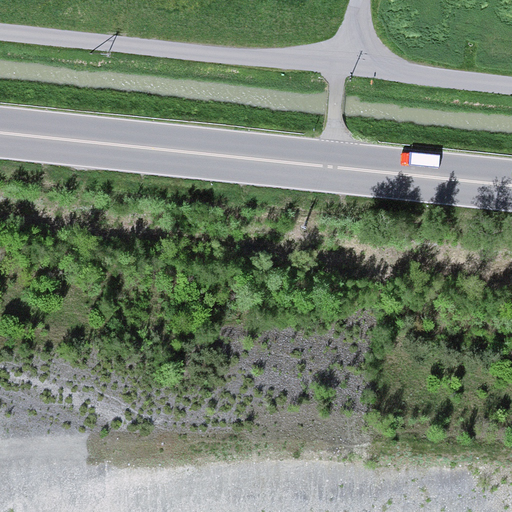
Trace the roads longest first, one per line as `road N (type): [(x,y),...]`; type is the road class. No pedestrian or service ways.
road 1 (primary): [(511,189),(0,136)]
road 2 (unclassified): [(511,83),(0,31)]
